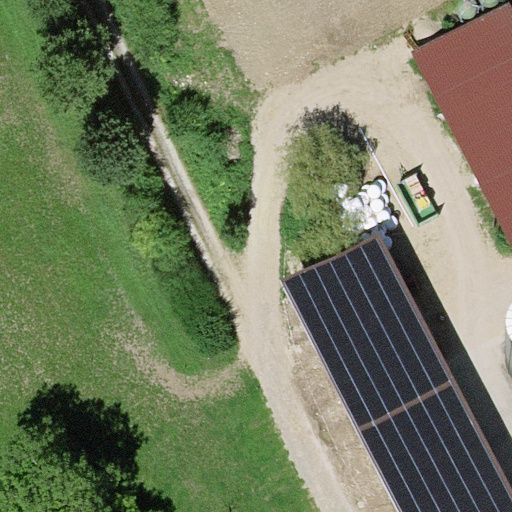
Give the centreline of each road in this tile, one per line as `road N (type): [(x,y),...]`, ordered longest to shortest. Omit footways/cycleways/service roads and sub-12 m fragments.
road 1 (track): [(270,381),(254,203),(259,146),(303,115),(345,107),(395,129),(442,196),(467,259),(497,408),(511,441)]
road 2 (track): [(334,511),(85,0)]
